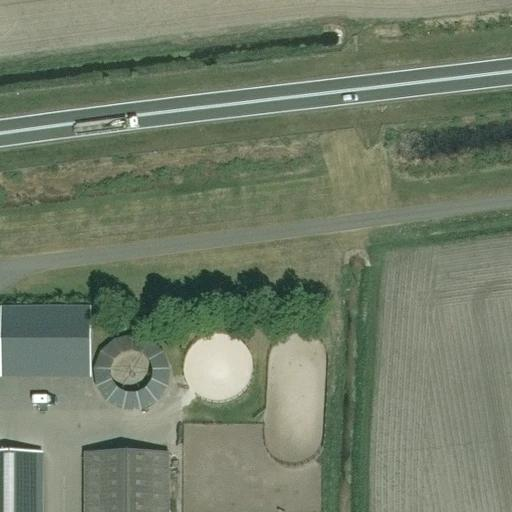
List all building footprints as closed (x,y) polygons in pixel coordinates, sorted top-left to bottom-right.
[(91,316),(3,315),(3,379),(91,379),(91,316)] [(143,425),(170,424),(169,414),(143,414),(143,425)] [(168,437),(167,429),(142,430),(143,439),(168,437)] [(0,511),(41,511),(41,456),(0,456),(0,511)] [(86,456),(86,511),(167,511),(168,456),(86,456)]
